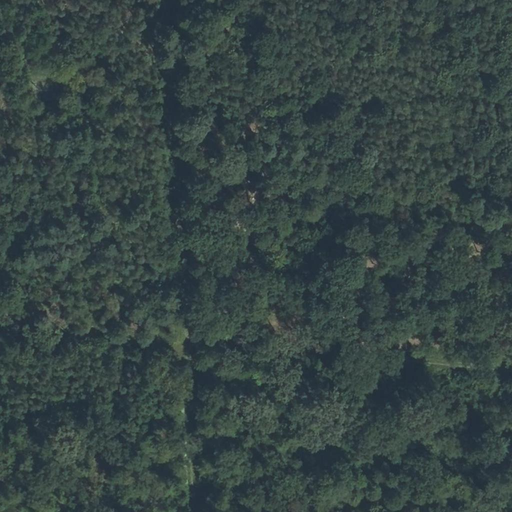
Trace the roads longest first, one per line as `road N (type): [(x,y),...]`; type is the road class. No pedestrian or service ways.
road 1 (track): [(0,332),(511,369)]
road 2 (track): [(171,0),(193,511)]
